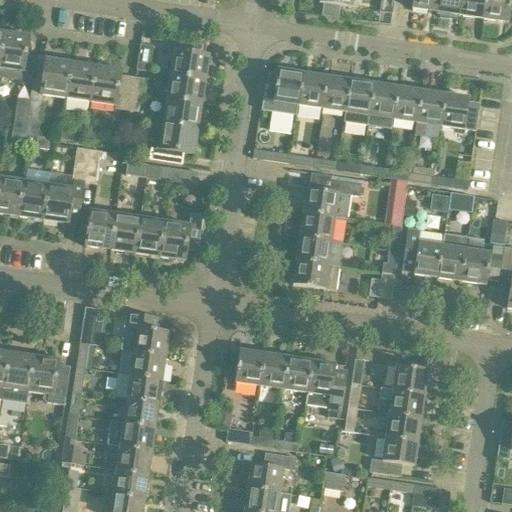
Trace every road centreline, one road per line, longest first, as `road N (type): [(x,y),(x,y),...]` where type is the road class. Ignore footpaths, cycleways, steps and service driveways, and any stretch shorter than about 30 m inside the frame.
road 1 (residential): [(214,307),(254,27)]
road 2 (residential): [(490,347),(214,307)]
road 3 (residential): [(511,66),(254,27)]
road 4 (residential): [(214,307),(0,280)]
road 5 (residential): [(183,511),(214,307)]
road 6 (residential): [(254,27),(75,0)]
road 7 (residential): [(490,347),(467,511)]
